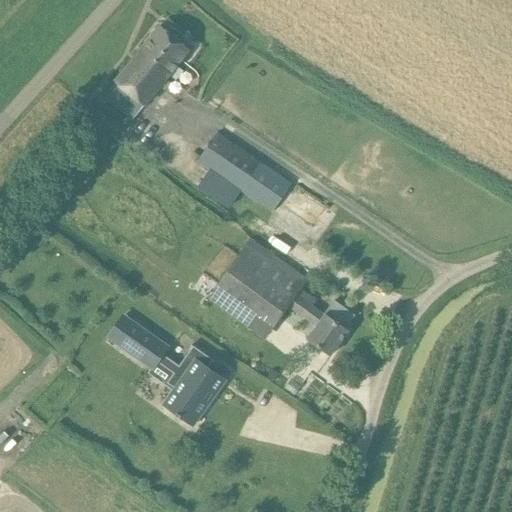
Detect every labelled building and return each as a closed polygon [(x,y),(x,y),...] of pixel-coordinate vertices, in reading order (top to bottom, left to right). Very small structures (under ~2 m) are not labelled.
[(190,50),(160,26),(103,97),(133,120),(190,50)] [(292,184),(217,133),(198,161),(273,212),(292,184)] [(217,287),(209,299),(223,308),(231,296),(257,315),(273,327),(288,306),(317,326),(325,315),(324,315),(312,306),(316,300),(300,289),(307,279),(291,268),(251,239),(217,287)] [(317,326),(308,339),(331,356),(348,331),(345,329),(354,315),(334,301),(324,315),(325,315),(317,326)] [(175,388),(163,405),(193,426),(225,381),(207,369),(213,360),(193,346),(179,366),(163,354),(168,347),(123,316),(108,338),(152,369),(157,362),(173,374),(167,383),(175,388)] [(272,369),(268,376),(275,380),(280,374),(272,369)]
